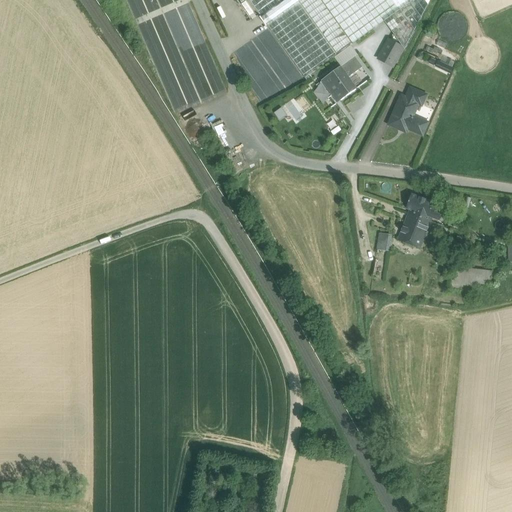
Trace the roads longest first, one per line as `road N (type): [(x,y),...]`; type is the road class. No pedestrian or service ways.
road 1 (unclassified): [(0,281),(182,212),(207,221),(274,331),(294,383),(296,418),(278,511)]
road 2 (unclassified): [(511,189),(276,152),(253,120),(199,0)]
